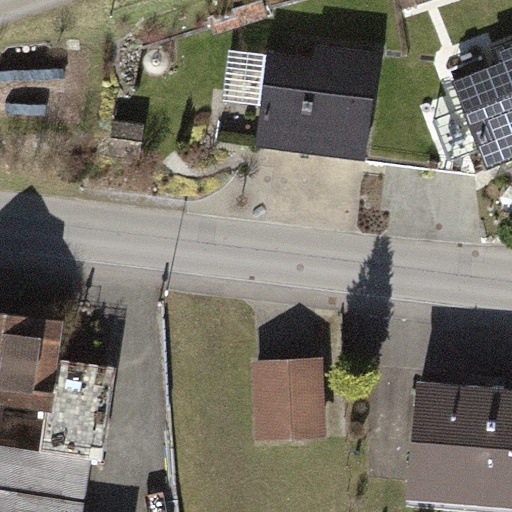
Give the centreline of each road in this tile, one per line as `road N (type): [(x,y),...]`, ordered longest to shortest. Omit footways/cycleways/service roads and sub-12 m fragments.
road 1 (tertiary): [(511,280),(0,216)]
road 2 (unknown): [(141,234),(126,511)]
